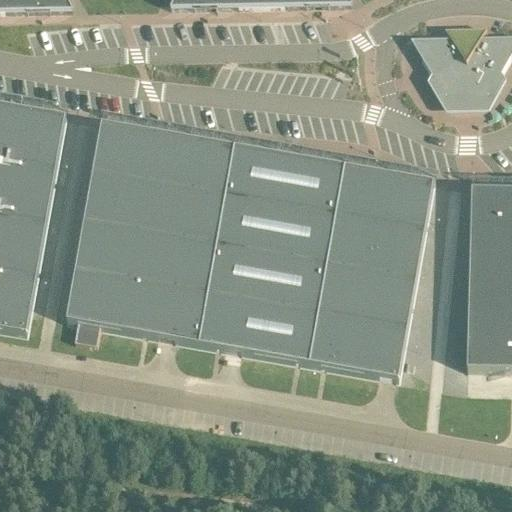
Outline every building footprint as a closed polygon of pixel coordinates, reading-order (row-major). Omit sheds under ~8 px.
[(0,0),(0,17),(73,16),(64,0),(0,0)] [(261,13),(261,0),(177,0),(171,14),(261,13)] [(261,0),(261,13),(352,11),(346,0),(261,0)] [(489,102),(494,94),(498,87),(502,79),(511,61),(511,43),(495,43),(483,44),(488,35),(487,35),(480,35),(480,36),(466,37),(467,65),(459,65),(459,103),(489,102)] [(432,80),(437,88),(441,96),(446,103),(459,103),(459,65),(467,65),(466,37),(452,37),(452,36),(446,36),(445,36),(450,44),(438,45),(410,45),(432,80)] [(0,337),(28,342),(66,124),(0,112),(0,337)] [(202,353),(237,154),(102,130),(67,329),(79,331),(76,349),(97,352),(101,335),(202,353)] [(202,353),(225,357),(311,372),(347,174),(237,154),(202,353)] [(347,174),(311,372),(399,388),(435,190),(347,174)] [(511,196),(473,196),(472,196),(468,378),(511,378),(511,196)]
